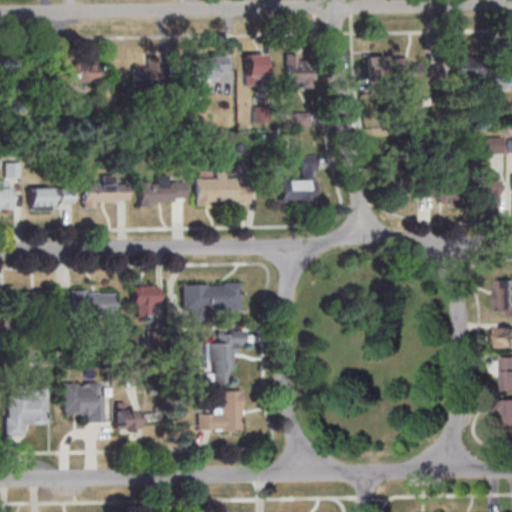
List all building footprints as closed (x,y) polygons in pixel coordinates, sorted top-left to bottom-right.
[(262,53),(243,53),(243,84),(262,84),(262,53)] [(307,86),(307,61),(296,61),(296,53),(284,53),(284,86),(307,86)] [(365,56),(364,79),(383,80),(383,56),(365,56)] [(452,85),(481,85),(481,57),(452,57),(452,85)] [(188,78),(213,78),(213,71),(225,71),(225,60),(188,60),(188,78)] [(51,62),(51,93),(67,93),(66,82),(96,82),(96,61),(51,62)] [(439,63),(399,63),(399,89),(439,89),(439,63)] [(131,67),(131,87),(160,87),(160,67),(131,67)] [(501,137),(484,137),(484,153),(501,153),(501,137)] [(277,202),(314,202),(314,155),(300,155),(300,180),(277,180),(277,202)] [(248,203),(248,185),(235,185),(235,178),(224,178),(224,172),(213,172),(213,178),(193,178),(193,204),(248,203)] [(99,183),(82,182),(82,203),(127,203),(127,184),(113,184),(113,176),(99,175),(99,183)] [(457,178),(415,178),(415,198),(457,198),(457,178)] [(0,209),(10,209),(10,180),(0,179),(0,209)] [(138,203),(183,202),(183,179),(137,180),(138,203)] [(498,179),(474,179),(474,199),(498,199),(498,179)] [(28,210),(54,210),(54,203),(72,203),(72,188),(28,187),(28,210)] [(506,316),(511,315),(511,279),(497,280),(497,309),(506,309),(506,316)] [(238,283),(180,283),(180,309),(190,309),(190,321),(207,321),(207,309),(238,309),(238,283)] [(130,285),(130,315),(157,315),(157,285),(130,285)] [(51,314),(51,291),(12,291),(12,314),(51,314)] [(112,315),(112,291),(70,291),(70,315),(112,315)] [(498,348),(511,347),(511,327),(498,327),(498,348)] [(243,330),(216,330),(216,343),(207,343),(207,383),(231,383),(231,345),(242,345),(243,330)] [(511,389),(511,356),(501,356),(501,389),(511,389)] [(60,382),(60,413),(80,412),(80,422),(100,422),(100,382),(60,382)] [(4,435),(24,435),(24,425),(45,425),(45,388),(26,388),(26,397),(4,397),(4,435)] [(240,391),(216,391),(216,413),(195,413),(195,430),(240,430),(240,391)] [(121,409),(121,402),(112,402),(112,430),(133,430),(133,409),(121,409)]
